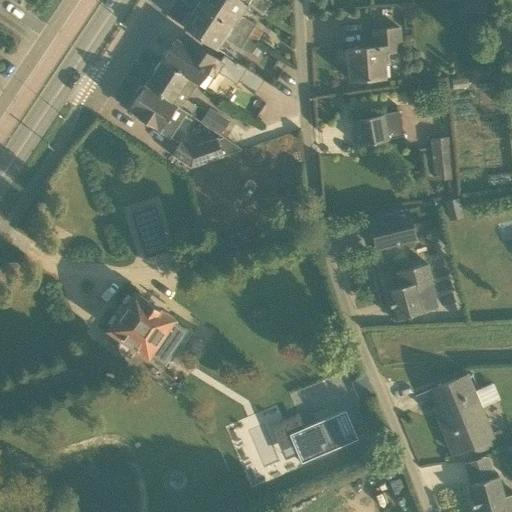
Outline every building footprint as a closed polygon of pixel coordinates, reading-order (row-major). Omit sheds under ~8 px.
[(233,20),(245,3),(240,0),(200,0),(198,3),(247,36),(255,25),(242,17),(240,17),(237,22),(233,20)] [(240,0),(245,3),(261,13),(269,1),(268,0),(240,0)] [(461,0),(459,0),(461,20),(488,17),(486,0),(461,0)] [(240,48),(247,36),(198,3),(191,15),(187,15),(183,21),(184,24),(183,27),(215,48),(226,30),(230,32),(227,37),(227,40),(240,48)] [(349,80),(369,78),(384,77),(383,63),(388,63),(388,52),(401,51),(399,28),(373,30),(374,46),(357,47),(357,46),(353,46),(353,48),(347,48),(349,80)] [(160,60),(196,83),(204,88),(216,70),(236,83),(238,79),(256,91),(263,79),(225,54),(220,61),(188,40),(185,44),(175,38),(171,45),(167,45),(164,46),(160,51),(160,55),(162,58),(160,60)] [(196,83),(160,60),(145,84),(176,104),(190,114),(196,105),(186,99),(196,83)] [(138,95),(128,110),(169,137),(178,123),(168,117),(176,104),(145,84),(144,86),(139,86),(136,91),(138,95)] [(201,120),(220,133),(229,121),(209,107),(201,120)] [(388,138),(403,135),(398,110),(383,113),(352,119),(357,145),(388,139),(388,138)] [(450,178),(447,138),(430,139),(434,172),(436,172),(436,179),(450,178)] [(171,155),(190,167),(222,156),(216,140),(191,148),(180,141),(171,155)] [(144,258),(169,250),(155,204),(129,212),(144,258)] [(375,249),(394,244),(414,239),(406,210),(368,220),(375,249)] [(438,307),(432,282),(427,263),(397,271),(400,285),(385,289),(393,319),(438,307)] [(147,354),(161,364),(185,330),(170,320),(171,318),(157,309),(158,307),(146,299),(145,300),(133,292),(108,328),(121,337),(116,345),(117,348),(128,356),(131,356),(137,348),(146,354),(147,354)] [(492,385),(474,393),(466,375),(431,389),(441,413),(437,415),(438,416),(445,432),(444,433),(446,436),(450,435),(455,448),(451,449),(453,453),(492,437),(480,409),(499,402),(492,385)] [(363,411),(307,433),(319,463),(375,441),(363,411)] [(471,482),(496,475),(490,453),(465,461),(471,482)] [(496,476),(493,477),(467,484),(474,511),(511,511),(511,494),(503,497),(496,476)]
